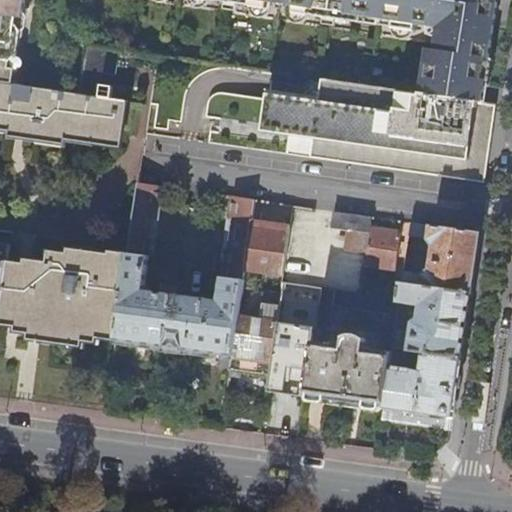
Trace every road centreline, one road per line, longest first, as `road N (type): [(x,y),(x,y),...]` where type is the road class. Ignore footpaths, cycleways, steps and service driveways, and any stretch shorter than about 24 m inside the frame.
road 1 (tertiary): [(467,507),(0,440)]
road 2 (residential): [(511,216),(140,164)]
road 3 (residential): [(511,216),(467,507)]
